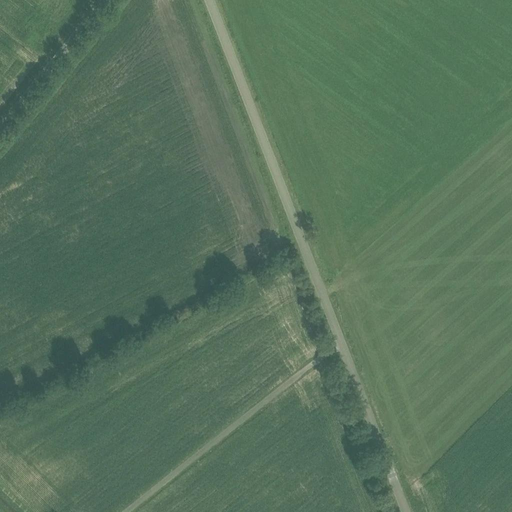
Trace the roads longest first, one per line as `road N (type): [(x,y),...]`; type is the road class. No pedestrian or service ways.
road 1 (unclassified): [(404,511),(208,0)]
road 2 (unclassified): [(0,128),(105,0)]
